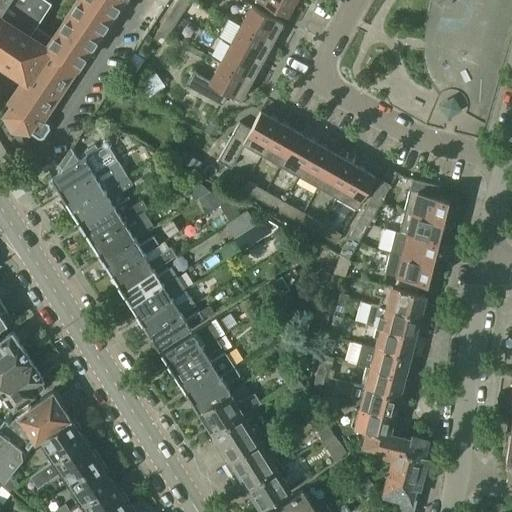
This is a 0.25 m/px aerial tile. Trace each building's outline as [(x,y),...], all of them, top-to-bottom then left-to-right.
[(0,0),(0,60),(25,77),(9,102),(12,105),(6,114),(14,127),(29,130),(39,136),(43,136),(49,127),(49,123),(42,118),(119,0),(76,0),(46,45),(33,37),(54,5),(46,0),(0,0)] [(295,0),(260,0),(287,15),(295,0)] [(241,24),(273,41),(283,22),(252,4),(241,24)] [(162,28),(171,34),(177,24),(169,18),(162,28)] [(262,60),(273,41),(241,24),(231,43),(262,60)] [(164,44),(171,34),(162,28),(155,38),(164,44)] [(252,80),(262,60),(231,43),(220,62),(252,80)] [(135,52),(120,75),(130,81),(145,58),(135,52)] [(241,99),(252,80),(220,62),(211,80),(194,71),(187,84),(226,105),(232,94),(241,99)] [(148,94),(164,83),(155,69),(139,80),(148,94)] [(454,93),(440,100),(448,115),(462,107),(454,93)] [(280,121),(261,110),(251,128),(240,121),(218,160),(232,167),(245,143),(262,152),(280,121)] [(299,132),(280,121),(262,152),(281,163),(299,132)] [(215,138),(218,131),(207,125),(204,132),(215,138)] [(318,142),(307,136),(299,132),(281,163),(300,174),(318,142)] [(54,176),(63,192),(94,173),(109,164),(117,159),(109,146),(111,145),(111,143),(111,141),(110,139),(108,138),(105,139),(104,140),(103,142),(103,144),(104,145),(98,149),(95,144),(85,150),(88,155),(79,160),(71,147),(59,165),(63,171),(54,176)] [(337,153),(318,142),(300,174),(319,184),(337,153)] [(179,161),(196,171),(201,162),(184,152),(179,161)] [(319,184),(338,195),(356,164),(337,153),(319,184)] [(109,164),(94,173),(63,192),(73,208),(104,188),(119,180),(127,174),(118,159),(117,159),(109,164)] [(375,175),(356,164),(338,195),(357,206),(375,175)] [(104,188),(73,208),(84,225),(124,200),(126,199),(121,190),(133,183),(127,174),(119,180),(104,188)] [(195,178),(185,184),(196,200),(210,191),(195,178)] [(405,210),(447,220),(450,208),(447,207),(449,198),(437,195),(440,185),(412,178),(410,188),(405,210)] [(253,195),(259,185),(248,179),(243,188),(253,195)] [(382,179),(371,197),(380,202),(391,184),(382,179)] [(275,195),(259,185),(253,195),(270,204),(275,195)] [(285,201),(275,195),(270,204),(280,210),(285,201)] [(221,206),(229,220),(241,213),(232,199),(221,206)] [(124,200),(84,225),(94,241),(124,221),(138,212),(141,210),(145,208),(140,200),(129,207),(124,200)] [(294,205),(285,201),(280,210),(288,215),(294,205)] [(315,217),(294,205),(288,215),(309,227),(315,217)] [(366,207),(361,216),(370,221),(375,212),(366,207)] [(138,212),(124,221),(94,241),(104,257),(134,238),(154,226),(148,217),(146,218),(141,210),(138,212)] [(247,210),(226,223),(234,237),(256,224),(247,210)] [(444,233),(447,220),(405,210),(399,231),(439,241),(441,232),(444,233)] [(364,230),(370,221),(361,216),(355,225),(364,230)] [(332,227),(315,217),(309,227),(326,236),(332,227)] [(272,230),(265,220),(249,230),(255,240),(272,230)] [(342,233),(332,227),(326,236),(337,242),(342,233)] [(437,249),(439,241),(399,231),(395,230),(390,251),(402,254),(437,262),(440,250),(437,249)] [(134,238),(104,257),(113,273),(159,244),(154,236),(139,245),(134,238)] [(274,237),(266,243),(272,253),(281,247),(274,237)] [(297,239),(286,249),(296,260),(307,250),(297,239)] [(165,241),(159,244),(113,273),(123,288),(154,269),(176,255),(171,246),(169,248),(165,241)] [(334,272),(345,275),(351,260),(348,259),(354,249),(345,244),(339,253),(340,254),(334,272)] [(385,272),(428,283),(431,274),(434,274),(437,262),(402,254),(390,251),(385,272)] [(123,288),(132,303),(162,283),(175,275),(170,267),(157,275),(154,269),(123,288)] [(132,303),(141,318),(171,298),(186,289),(176,274),(175,275),(162,283),(132,303)] [(282,276),(273,282),(281,294),(290,288),(282,276)] [(379,304),(424,316),(427,306),(423,305),(426,294),(378,282),(375,293),(382,294),(379,304)] [(348,296),(340,294),(337,305),(345,308),(348,296)] [(176,305),(171,298),(141,318),(150,332),(181,313),(195,304),(190,296),(176,305)] [(377,326),(379,327),(415,336),(418,325),(421,326),(424,316),(379,304),(371,302),(366,323),(377,326)] [(181,313),(150,332),(160,347),(204,319),(199,311),(185,320),(181,313)] [(339,327),(343,328),(347,318),(334,314),(328,333),(337,336),(339,327)] [(225,332),(216,318),(163,351),(172,365),(217,337),(225,332)] [(377,326),(374,336),(380,337),(377,347),(414,356),(416,347),(412,346),(415,336),(379,327),(377,326)] [(0,380),(0,382),(32,361),(12,330),(1,338),(0,338),(0,378),(1,380),(0,380)] [(270,333),(264,337),(268,344),(275,340),(270,333)] [(328,333),(325,345),(333,347),(337,336),(328,333)] [(172,365),(181,380),(211,360),(207,354),(222,345),(217,337),(172,365)] [(368,366),(405,376),(408,364),(412,365),(414,356),(377,347),(362,343),(356,363),(368,366)] [(282,357),(288,353),(283,344),(276,348),(282,357)] [(226,351),(211,360),(181,380),(190,394),(235,366),(226,351)] [(325,375),(328,366),(331,367),(334,357),(322,353),(317,373),(325,375)] [(43,377),(32,361),(0,382),(0,386),(14,408),(46,385),(41,378),(43,377)] [(240,374),(235,366),(190,394),(200,410),(230,391),(225,383),(240,374)] [(367,387),(403,397),(406,385),(403,384),(405,376),(368,366),(366,374),(370,375),(367,387)] [(283,375),(288,385),(299,378),(293,369),(283,375)] [(317,373),(314,382),(318,388),(322,386),(325,375),(317,373)] [(305,387),(299,378),(288,385),(294,394),(305,387)] [(354,383),(351,395),(355,395),(352,405),(358,406),(394,416),(397,405),(401,406),(403,397),(367,387),(354,383)] [(41,438),(70,417),(59,401),(61,397),(57,391),(54,392),(53,390),(18,413),(7,424),(3,421),(0,425),(0,475),(5,479),(11,471),(36,441),(41,438)] [(238,404),(230,391),(200,410),(214,432),(248,411),(262,402),(256,393),(238,404)] [(326,401),(332,411),(339,406),(333,397),(326,401)] [(357,426),(368,429),(387,434),(389,428),(395,429),(397,421),(393,420),(394,416),(358,406),(356,414),(359,415),(357,425),(353,424),(344,429),(348,435),(355,431),(357,426)] [(265,438),(248,411),(214,432),(231,460),(265,438)] [(86,440),(78,429),(81,427),(75,418),(72,419),(71,417),(70,417),(41,438),(48,448),(45,451),(53,462),(86,440)] [(317,430),(322,439),(333,432),(327,423),(317,430)] [(409,452),(412,437),(404,435),(405,432),(395,429),(389,428),(387,434),(368,429),(364,444),(365,444),(356,450),(363,460),(373,454),(374,447),(380,448),(379,452),(393,456),(394,453),(400,450),(409,452)] [(231,460),(248,487),(282,465),(296,456),(279,429),(265,438),(231,460)] [(339,441),(333,432),(322,439),(328,448),(339,441)] [(393,456),(392,460),(421,468),(424,469),(427,456),(424,455),(428,440),(427,438),(413,434),(412,437),(409,452),(400,450),(394,453),(393,456)] [(511,437),(505,437),(503,449),(507,449),(505,459),(511,460),(511,437)] [(71,481),(100,461),(102,459),(95,448),(92,450),(86,440),(53,462),(42,469),(47,476),(49,479),(63,469),(71,481)] [(102,459),(100,461),(71,481),(77,490),(74,493),(81,504),(114,482),(106,470),(109,469),(102,459)] [(389,494),(400,511),(409,511),(416,486),(419,487),(424,469),(421,468),(392,460),(384,490),(387,494),(389,494)] [(282,465),(248,487),(261,508),(291,489),(284,477),(289,475),(282,465)] [(32,476),(36,483),(47,476),(42,469),(32,476)] [(19,484),(11,471),(5,479),(1,484),(9,490),(19,484)] [(364,471),(354,478),(361,488),(371,482),(364,471)] [(124,490),(121,492),(114,482),(81,504),(86,511),(115,511),(129,503),(131,502),(124,490)] [(377,491),(371,482),(362,488),(363,490),(375,493),(377,491)] [(324,511),(331,508),(327,501),(315,509),(302,489),(265,511),(324,511)] [(21,501),(14,495),(10,506),(18,509),(21,501)] [(138,511),(131,502),(129,503),(115,511),(138,511)] [(65,503),(54,511),(68,511),(71,510),(65,503)]
